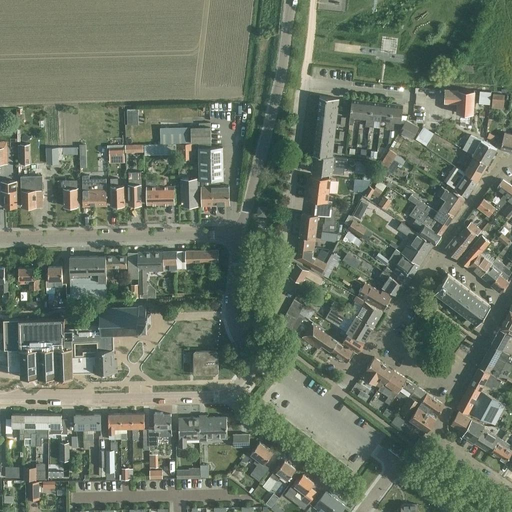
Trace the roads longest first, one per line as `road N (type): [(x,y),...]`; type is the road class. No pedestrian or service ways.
road 1 (residential): [(233,325),(254,324),(271,311),(279,289),(303,87)]
road 2 (tertiary): [(238,234),(274,103),(290,0)]
road 3 (tertiary): [(0,240),(238,234)]
road 4 (residential): [(0,396),(222,395)]
road 5 (residential): [(222,395),(365,504)]
road 6 (residential): [(511,490),(431,432),(455,391)]
road 7 (residential): [(433,256),(498,165),(511,162)]
